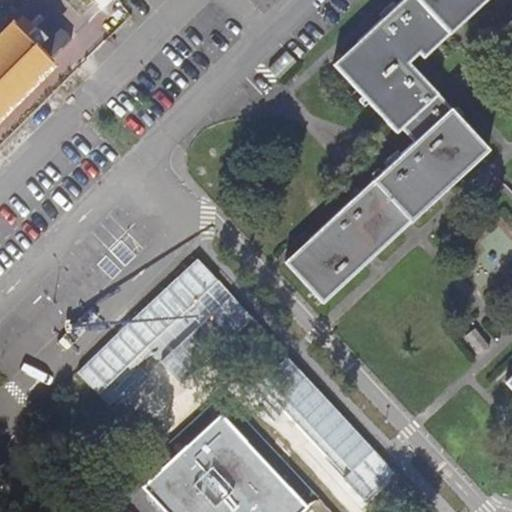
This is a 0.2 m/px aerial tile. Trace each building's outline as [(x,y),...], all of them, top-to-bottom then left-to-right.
[(310,241),(286,263),(324,304),(365,266),(375,256),(406,227),(438,198),(449,188),(489,150),(446,103),(409,62),(419,54),(424,58),(456,29),(477,10),(481,6),(486,1),(486,0),(511,0),(511,378),(506,384),(511,390),(511,0),(404,0),(335,65),(357,89),(358,91),(397,134),(402,129),(408,136),(414,142),(403,153),(370,185),(310,241)] [(0,111),(71,41),(47,16),(35,28),(25,38),(13,26),(0,38),(0,111)] [(23,16),(13,26),(25,38),(35,28),(23,16)] [(280,80),(298,62),(281,45),(264,63),(280,80)] [(303,511),(307,508),(222,416),(144,487),(166,511),(303,511)]
